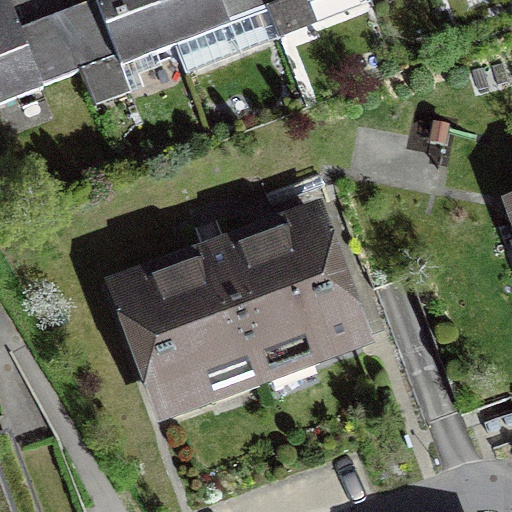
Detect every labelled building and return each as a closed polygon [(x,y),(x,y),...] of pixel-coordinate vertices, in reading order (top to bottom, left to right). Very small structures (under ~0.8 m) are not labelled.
[(41,87),(67,77),(45,21),(20,31),(7,0),(0,0),(0,105),(42,89),(41,87)] [(121,68),(175,47),(156,0),(94,0),(95,2),(70,12),(91,68),(117,58),(121,68)] [(253,13),(248,0),(156,0),(175,47),(228,23),(253,13)] [(248,0),(253,13),(266,8),(278,4),(276,0),(248,0)] [(45,21),(67,77),(79,72),(91,68),(70,12),(45,21)] [(119,294),(162,412),(212,394),(207,382),(249,366),(255,383),(270,378),(263,361),(305,345),(310,357),(359,339),(316,221),(119,294)] [(38,511),(9,433),(0,436),(0,511),(38,511)]
